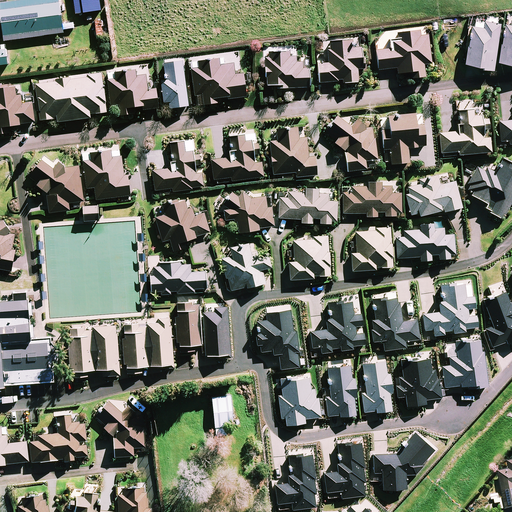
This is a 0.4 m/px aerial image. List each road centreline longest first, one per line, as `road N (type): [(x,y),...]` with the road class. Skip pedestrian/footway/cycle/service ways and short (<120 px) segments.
road 1 (residential): [(511,76),(137,130)]
road 2 (residential): [(240,364),(236,310),(247,296),(467,265),(511,237)]
road 3 (residential): [(240,364),(263,366),(278,423),(294,437),(445,423),(511,377)]
road 4 (residential): [(0,405),(240,364)]
road 5 (residential): [(143,464),(0,481)]
road 6 (residential): [(14,145),(32,274)]
road 7 (residential): [(137,130),(14,145)]
